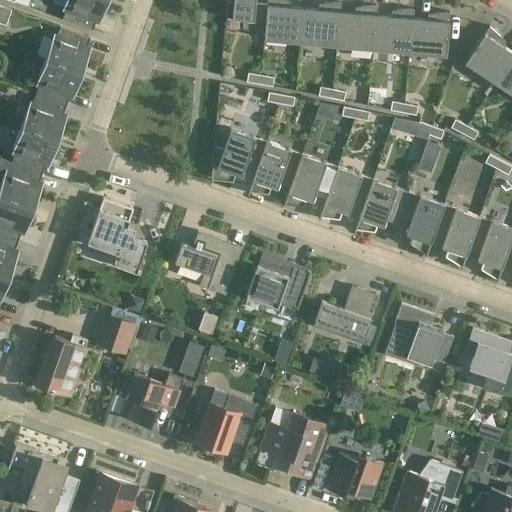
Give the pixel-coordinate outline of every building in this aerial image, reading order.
[(106,0),(51,0),(51,1),(65,6),(62,18),(92,28),(100,5),(103,6),(102,8),(103,8),(106,0)] [(263,29),(266,3),(254,2),(254,0),(225,0),(224,16),(242,18),(241,27),(263,29)] [(266,0),(266,3),(263,29),(263,38),(299,41),(303,6),(282,4),(282,0),(266,0)] [(339,9),(340,1),(339,1),(324,2),(323,8),(303,6),(299,41),(336,44),(339,9)] [(0,22),(5,24),(11,8),(0,4),(0,22)] [(339,9),(336,44),(372,48),(376,13),(376,4),(375,4),(375,5),(360,5),(360,11),(339,9)] [(411,7),(411,8),(396,9),(396,14),(376,13),(372,48),(408,51),(412,16),(413,7),(411,7)] [(447,11),(432,12),(432,18),(412,16),(408,51),(445,55),(448,19),(449,11),(447,11)] [(44,58),(81,71),(86,59),(84,58),(84,60),(81,59),(89,36),(59,25),(55,36),(52,35),(44,58)] [(483,32),(463,61),(494,81),(511,54),(511,51),(496,41),(499,36),(487,25),(483,32)] [(511,54),(494,81),(511,93),(511,54)] [(77,84),(81,71),(44,58),(36,81),(39,82),(35,93),(65,104),(73,81),(76,82),(76,83),(77,84)] [(258,82),(260,73),(247,71),(245,80),(258,82)] [(260,73),(258,82),(271,85),(273,76),(260,73)] [(330,97),(332,88),(319,85),(317,94),(330,97)] [(332,88),(330,97),(343,99),(344,90),(332,88)] [(279,102),(281,93),(268,90),(266,99),(279,102)] [(57,127),(65,104),(35,93),(31,104),(28,103),(19,126),(57,139),(62,127),(60,126),(60,128),(57,127)] [(281,93),(279,102),(292,104),(293,95),(281,93)] [(402,111),(403,102),(391,99),(389,108),(402,111)] [(403,102),(402,111),(415,113),(416,104),(403,102)] [(353,116),(355,107),(342,105),(340,114),(353,116)] [(355,107),(353,116),(366,119),(368,110),(355,107)] [(461,132),(465,124),(454,118),(450,126),(461,132)] [(427,133),(430,124),(418,120),(415,128),(427,133)] [(430,124),(427,133),(440,137),(443,129),(430,124)] [(465,124),(461,132),(473,138),(477,130),(465,124)] [(53,151),(57,139),(19,126),(11,149),(14,150),(11,161),(41,171),(49,148),(52,149),(52,151),(53,151)] [(211,180),(211,177),(232,179),(234,172),(240,174),(243,168),(254,172),(265,139),(229,127),(223,147),(213,146),(209,180),(211,180)] [(248,192),(249,189),(267,192),(269,185),(276,187),(278,180),(289,184),(300,152),(265,139),(254,172),(246,192),(248,192)] [(439,144),(426,140),(417,165),(429,170),(439,144)] [(283,205),(284,202),(303,204),(305,197),(312,199),(314,193),(324,197),(325,197),(337,165),(300,152),(289,184),(282,204),(283,205)] [(495,167),(499,159),(488,152),(484,160),(495,167)] [(499,159),(495,167),(507,173),(511,165),(499,159)] [(33,195),(41,171),(11,161),(7,172),(3,171),(0,180),(0,195),(33,207),(38,194),(36,194),(36,196),(33,195)] [(318,217),(319,214),(338,217),(340,210),(347,211),(349,205),(360,209),(372,177),(337,165),(325,197),(324,197),(317,217),(318,217)] [(354,230),(355,227),(373,229),(375,222),(383,224),(384,218),(396,222),(407,190),(372,177),(360,209),(353,229),(354,230)] [(423,254),(425,255),(432,235),(431,234),(443,202),(407,190),(396,222),(407,226),(405,233),(411,234),(408,242),(424,252),(423,254)] [(29,219),(33,207),(0,195),(0,233),(17,239),(25,216),(28,217),(28,219),(29,219)] [(135,270),(146,240),(130,235),(125,224),(132,206),(102,196),(86,241),(116,251),(113,259),(115,263),(135,270)] [(459,267),(460,267),(467,247),(466,247),(478,215),(443,202),(431,234),(432,235),(442,238),(440,245),(447,247),(444,254),(460,265),(459,267)] [(494,279),(496,280),(503,260),(502,260),(511,231),(511,226),(478,215),(466,247),(467,247),(478,251),(475,258),(482,260),(479,267),(495,277),(494,279)] [(240,250),(228,247),(230,241),(196,229),(196,230),(199,231),(194,246),(180,241),(173,260),(202,270),(198,284),(225,293),(240,250)] [(511,231),(502,260),(503,260),(511,262),(511,266),(511,270),(511,231)] [(9,262),(17,239),(0,233),(0,271),(9,275),(13,262),(12,262),(12,264),(9,262)] [(310,269),(262,252),(258,264),(256,263),(245,294),(276,305),(278,300),(296,307),(310,269)] [(5,287),(9,275),(0,271),(0,287),(1,284),(4,285),(3,287),(5,287)] [(362,337),(377,293),(350,284),(342,307),(321,299),(313,319),(362,337)] [(417,355),(431,360),(432,357),(443,361),(452,334),(441,330),(443,326),(429,322),(432,313),(400,301),(393,320),(398,322),(388,350),(389,351),(391,346),(416,355),(414,360),(415,360),(417,355)] [(197,327),(211,332),(217,315),(203,310),(197,327)] [(124,351),(134,323),(111,315),(101,343),(124,351)] [(469,366),(469,365),(486,371),(481,384),(511,395),(511,391),(511,359),(504,356),(510,340),(472,327),(464,350),(465,350),(465,349),(473,351),(468,365),(469,366)] [(68,388),(86,338),(71,332),(69,339),(54,334),(36,384),(52,389),(55,383),(68,388)] [(172,405),(182,376),(167,371),(163,382),(133,372),(118,413),(149,424),(158,400),(172,405)] [(244,436),(256,402),(228,392),(223,406),(209,401),(195,440),(225,451),(231,432),(244,436)] [(309,476),(327,423),(292,410),(286,427),(269,420),(254,461),(286,472),(289,465),(296,467),(295,471),(309,476)] [(26,505),(27,501),(44,507),(41,511),(66,511),(79,477),(54,469),(58,456),(13,440),(12,441),(15,442),(6,466),(8,466),(10,461),(26,466),(22,477),(33,481),(24,504),(26,505)] [(355,457),(338,451),(325,486),(343,493),(351,496),(353,491),(370,497),(383,461),(364,455),(357,452),(355,457)] [(451,500),(461,469),(428,458),(418,473),(406,469),(391,510),(397,511),(414,511),(415,511),(432,511),(438,496),(451,500)] [(138,486),(139,484),(95,469),(94,470),(98,471),(84,509),(91,511),(144,511),(145,511),(129,506),(137,485),(138,486)] [(511,511),(511,484),(506,483),(504,491),(490,486),(488,492),(480,489),(478,494),(474,499),(469,502),(470,503),(477,511),(476,511),(511,511)] [(210,511),(212,510),(195,504),(196,500),(173,492),(166,511),(210,511)]
